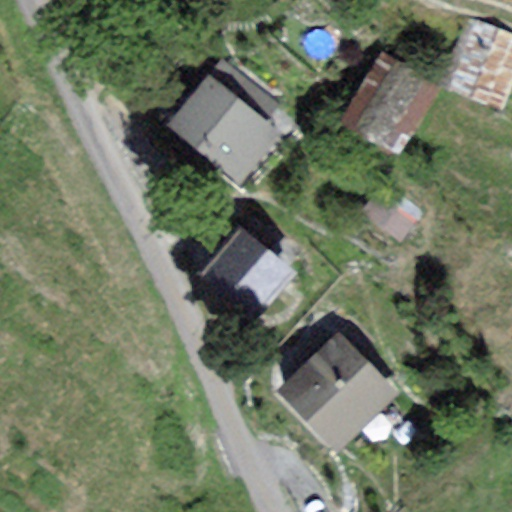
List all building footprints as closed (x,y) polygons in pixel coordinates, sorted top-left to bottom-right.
[(498,110),(511,69),(511,39),(462,22),(438,89),(498,110)] [(387,156),(431,89),(377,54),(333,121),(387,156)] [(201,77),(154,131),(226,194),(274,141),(201,77)] [(187,282),(241,329),(285,278),(232,231),(187,282)] [(272,397),(330,456),(389,398),(331,339),(272,397)]
